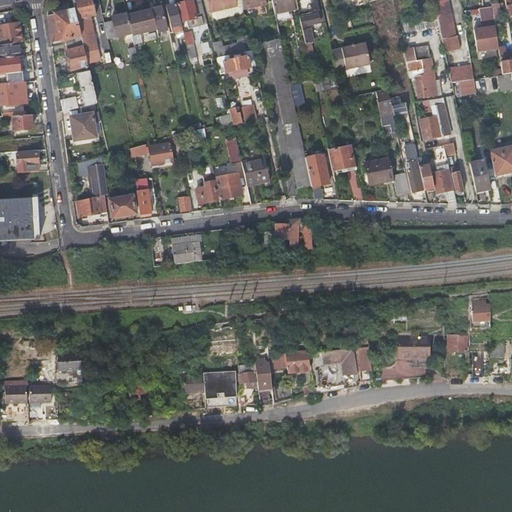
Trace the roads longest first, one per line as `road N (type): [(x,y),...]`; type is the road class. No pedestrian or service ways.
road 1 (residential): [(34,0),(71,241),(300,212),(511,217)]
road 2 (residential): [(511,388),(387,390),(306,410),(175,423),(0,429)]
